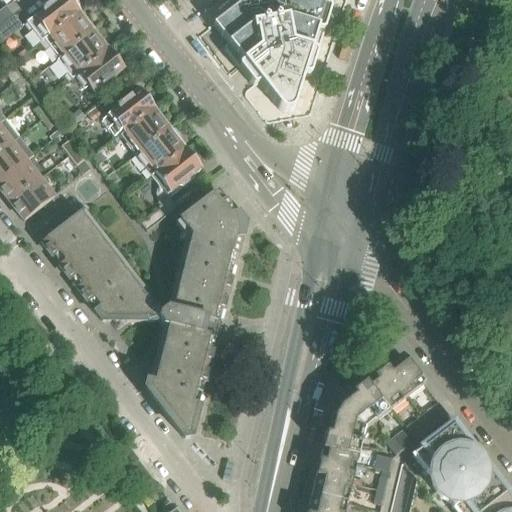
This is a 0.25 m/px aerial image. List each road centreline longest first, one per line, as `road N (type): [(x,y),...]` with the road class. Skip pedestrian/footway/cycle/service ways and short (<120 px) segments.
road 1 (residential): [(0,238),(209,511)]
road 2 (tertiary): [(267,500),(292,461),(350,243)]
road 3 (residential): [(511,448),(350,243)]
road 4 (tertiary): [(315,247),(267,500)]
road 5 (tertiary): [(350,243),(425,0)]
road 6 (tertiary): [(389,0),(326,204)]
road 7 (tertiary): [(252,155),(128,0)]
